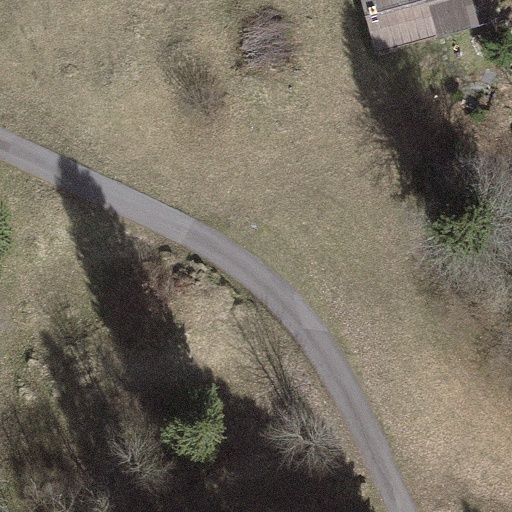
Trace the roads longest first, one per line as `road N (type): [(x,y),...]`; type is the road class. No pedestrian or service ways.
road 1 (unclassified): [(400,511),(315,339),(273,292),(220,249),(0,145)]
road 2 (track): [(191,511),(250,484),(304,489),(364,511)]
